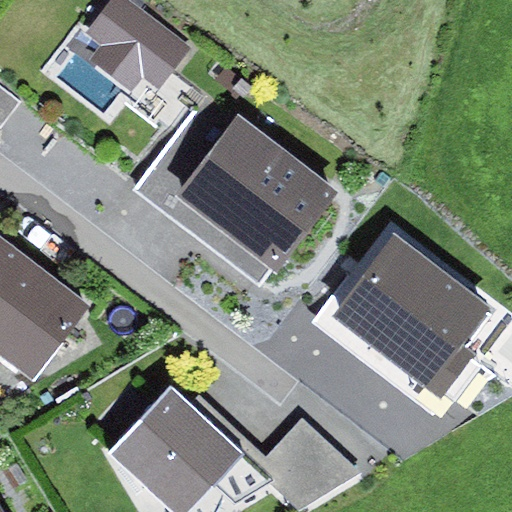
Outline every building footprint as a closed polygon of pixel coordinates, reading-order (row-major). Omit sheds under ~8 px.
[(191,51),(124,0),(114,0),(85,38),(102,51),(89,69),(153,118),(173,91),(165,85),(191,51)] [(0,88),(0,130),(0,131),(21,105),(0,88)] [(177,213),(231,138),(197,113),(134,199),(260,290),(268,279),(177,213)] [(339,203),(239,129),(231,138),(177,213),(268,279),(276,287),(339,203)] [(394,244),(328,331),(440,414),(476,366),(465,358),(494,319),(394,244)] [(0,247),(0,361),(38,390),(93,317),(0,247)] [(169,401),(111,465),(164,511),(198,511),(242,464),(189,416),(169,401)] [(202,401),(189,416),(242,464),(255,476),(269,461),(202,401)] [(306,511),(362,479),(302,424),(269,461),(255,476),(292,511),(306,511)]
